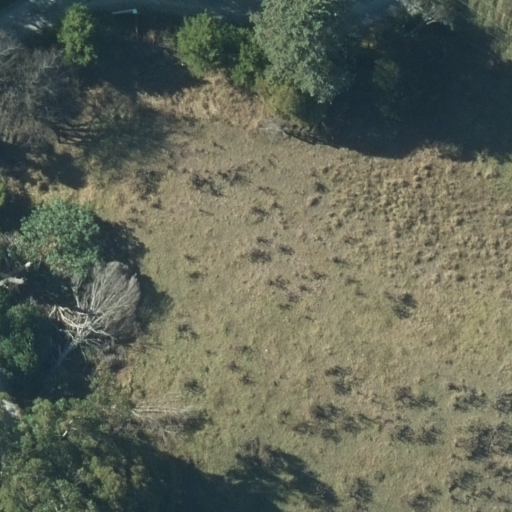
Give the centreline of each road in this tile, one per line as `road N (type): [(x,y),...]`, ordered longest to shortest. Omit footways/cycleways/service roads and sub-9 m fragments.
road 1 (unknown): [(20,511),(0,454),(2,0)]
road 2 (unknown): [(174,0),(323,25),(383,0)]
